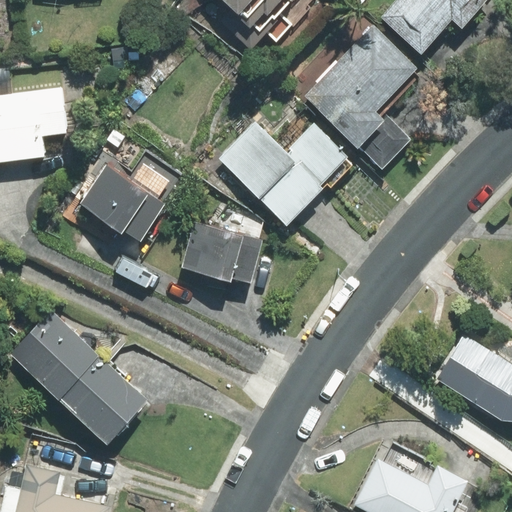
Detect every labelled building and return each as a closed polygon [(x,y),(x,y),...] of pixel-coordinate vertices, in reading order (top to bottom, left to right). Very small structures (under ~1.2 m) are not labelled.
[(223,0),(249,24),(239,35),(251,47),(268,30),(276,38),(291,22),(294,24),(310,7),(307,5),(311,0),(223,0)] [(396,0),(381,17),(421,53),(452,19),(462,28),(486,0),(396,0)] [(306,97),(359,147),(385,121),(381,116),(385,112),(418,77),(413,71),(416,68),(373,27),(306,97)] [(0,161),(44,156),(42,136),(67,133),(62,88),(0,95),(0,161)] [(385,121),(359,147),(382,170),(413,139),(385,112),(381,116),(385,121)] [(255,122),(219,159),(286,224),(327,182),(331,186),(351,165),(346,159),(349,157),(314,123),(285,152),(255,122)] [(112,159),(82,204),(123,231),(125,228),(142,239),(165,204),(163,202),(182,175),(146,151),(132,172),(112,159)] [(194,221),(181,268),(231,282),(232,277),(251,282),(263,240),(194,221)] [(11,353),(59,400),(100,357),(52,311),(11,353)] [(511,420),(511,364),(463,334),(435,379),(502,420),(511,420)] [(147,400),(100,357),(59,400),(107,444),(147,400)] [(458,501),(469,481),(393,441),(382,462),(378,460),(354,505),(368,511),(466,511),(469,507),(458,501)] [(110,511),(111,506),(56,494),(61,472),(26,464),(25,468),(17,466),(11,468),(0,475),(0,511),(110,511)]
